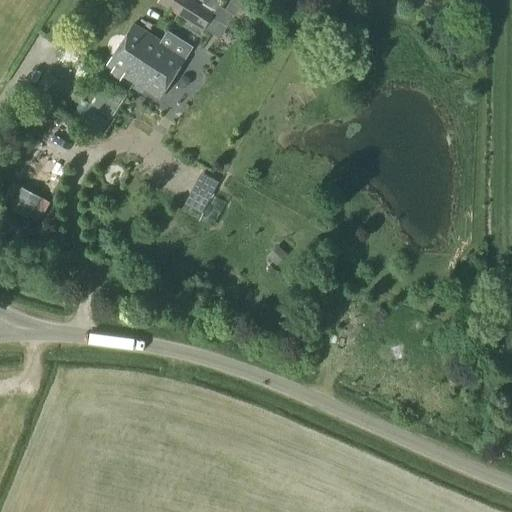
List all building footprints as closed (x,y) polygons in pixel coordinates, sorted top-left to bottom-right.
[(177,16),(188,0),(158,0),(157,3),(177,16)] [(192,0),(188,0),(177,16),(203,33),(220,3),(215,0),(208,0),(204,7),(192,0)] [(160,42),(133,25),(106,67),(112,71),(110,75),(119,80),(121,76),(133,84),(160,42)] [(160,42),(133,84),(135,85),(133,89),(140,94),(143,90),(158,100),(185,59),(192,47),(167,31),(160,42)] [(52,108),(66,86),(46,74),(33,96),(52,108)] [(202,215),(219,183),(201,173),(183,205),(202,215)] [(44,223),(58,203),(30,183),(16,203),(44,223)] [(275,265),(286,254),(277,246),(267,256),(275,265)]
